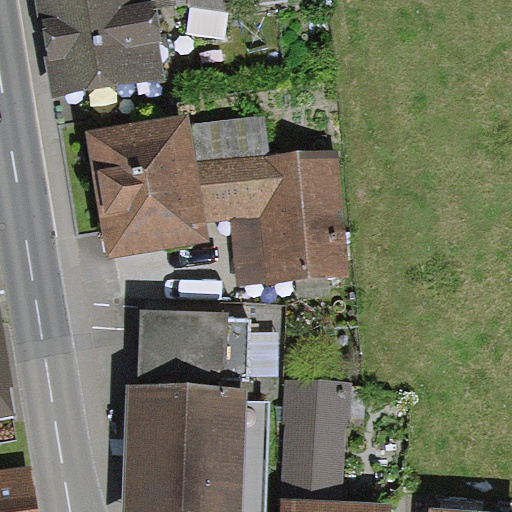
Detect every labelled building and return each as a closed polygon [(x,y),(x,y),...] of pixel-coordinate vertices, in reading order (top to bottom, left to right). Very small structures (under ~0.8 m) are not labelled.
[(36,0),(52,96),(164,77),(152,8),(176,5),(174,0),(36,0)] [(189,116),(87,132),(110,258),(210,242),(207,222),(232,220),(238,285),(349,277),(337,150),(270,155),(198,161),(191,126),(189,116)] [(264,116),(191,126),(198,161),(270,155),(264,116)] [(242,511),(246,401),(246,387),(225,387),(225,379),(227,320),(227,313),(142,311),(140,385),(128,384),(124,511),(242,511)] [(247,320),(227,320),(225,379),(245,379),(247,320)] [(352,384),(286,381),(280,511),(392,511),(393,503),(347,500),(352,384)] [(246,401),(242,511),(263,511),(267,402),(246,401)] [(21,511),(16,465),(0,466),(0,511),(21,511)]
